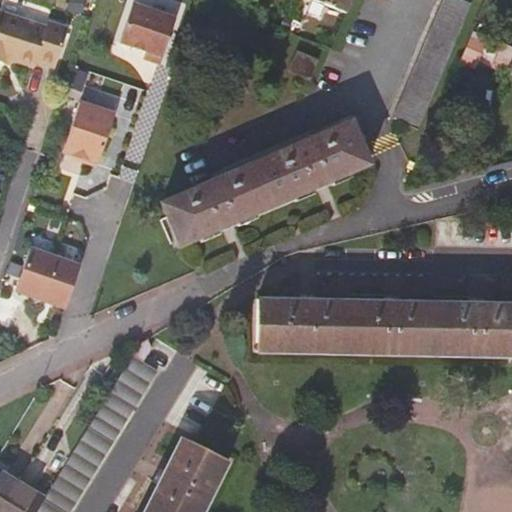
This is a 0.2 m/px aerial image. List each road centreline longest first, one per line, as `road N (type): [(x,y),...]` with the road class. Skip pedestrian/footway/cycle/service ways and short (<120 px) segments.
road 1 (residential): [(511,175),(368,219),(0,377)]
road 2 (unknown): [(368,219),(379,125),(363,108),(339,106),(206,164)]
road 3 (residential): [(511,264),(299,271)]
road 4 (residential): [(92,511),(182,365)]
